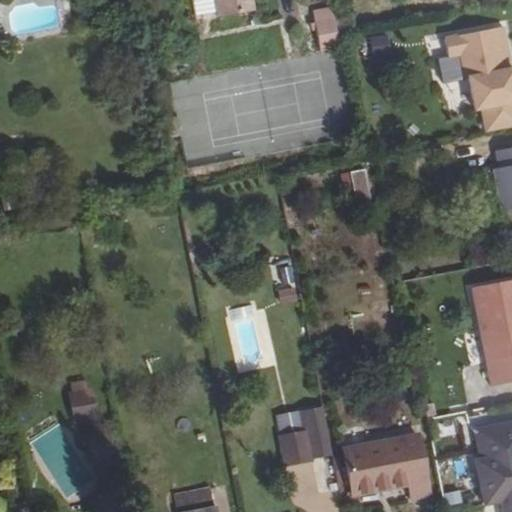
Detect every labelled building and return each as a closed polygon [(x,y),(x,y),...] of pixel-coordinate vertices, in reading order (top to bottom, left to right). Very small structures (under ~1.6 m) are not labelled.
[(216,12),(213,0),(189,0),(193,17),(216,12)] [(213,0),(217,17),(251,12),(249,0),(213,0)] [(311,11),(313,22),(334,18),(332,8),(311,11)] [(313,22),(319,52),(339,48),(334,18),(313,22)] [(511,63),(504,28),(496,29),(503,65),(511,63)] [(503,65),(496,29),(443,39),(446,58),(459,56),(464,80),(467,79),(473,111),(511,103),(511,70),(511,63),(503,65)] [(511,166),(493,170),(503,214),(511,212),(511,166)] [(341,175),(346,202),(368,198),(363,171),(341,175)] [(286,257),(269,260),(275,288),(291,285),(286,257)] [(511,281),(472,290),(491,388),(511,383),(511,281)] [(277,290),(279,303),(298,300),(295,286),(277,290)] [(70,394),(75,422),(96,418),(90,390),(70,394)] [(323,410),(304,414),(313,457),(332,453),(323,410)] [(285,466),(314,461),(313,457),(304,414),(276,420),(279,435),(285,466)] [(511,511),(511,423),(475,431),(481,460),(477,461),(485,505),(503,502),(504,511),(511,511)] [(342,450),(352,496),(408,484),(411,499),(428,495),(416,435),(342,450)] [(216,511),(215,506),(213,507),(209,487),(172,495),(175,511),(216,511)]
